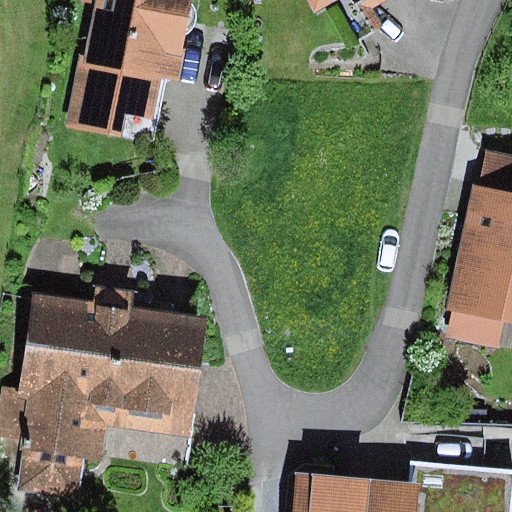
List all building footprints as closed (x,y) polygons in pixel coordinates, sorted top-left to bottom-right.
[(194,0),(87,0),(58,132),(160,154),(194,0)] [(511,205),(489,200),(452,339),(511,355),(511,205)] [(206,340),(39,313),(7,511),(14,511),(74,511),(86,442),(187,458),(206,340)] [(511,511),(511,470),(411,461),(410,485),(424,486),(421,511),(511,511)] [(410,485),(297,474),(293,511),(421,511),(424,486),(410,485)]
